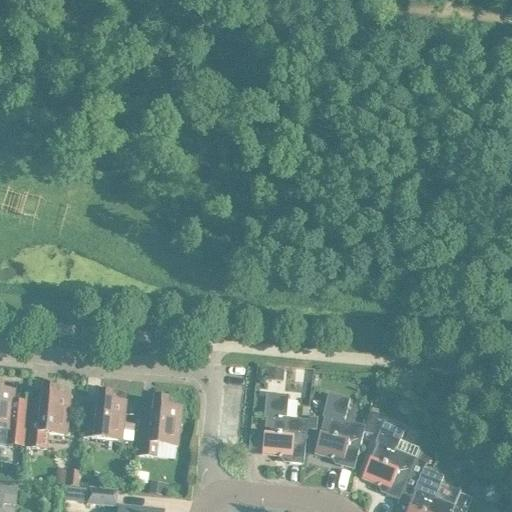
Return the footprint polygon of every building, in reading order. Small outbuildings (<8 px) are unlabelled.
[(283,370),(267,369),(266,381),(281,383),(283,370)] [(29,399),(29,402),(26,433),(24,448),(45,450),(47,435),(65,437),(69,396),(54,395),(55,386),(43,384),(41,400),(29,399)] [(26,433),(29,402),(12,400),(13,391),(0,389),(0,430),(7,431),(5,447),(24,449),(24,448),(26,433)] [(122,431),(125,402),(110,401),(111,391),(98,390),(97,405),(85,404),(82,438),(121,442),(121,441),(122,431)] [(265,418),(261,458),(278,460),(281,457),(284,461),(289,462),(288,464),(302,465),(307,421),(285,418),(288,396),(265,394),(263,418),(265,418)] [(323,418),(313,457),(330,461),(333,459),(336,463),(340,464),(339,467),(353,470),(364,427),(343,421),(349,400),(327,394),(321,418),(323,418)] [(140,410),(136,457),(154,458),(155,445),(176,447),(180,407),(166,406),(167,397),(154,395),(152,411),(140,410)] [(369,412),(363,433),(364,433),(372,435),(375,423),(377,415),(369,412)] [(315,432),(317,419),(307,418),(306,431),(315,432)] [(375,445),(360,482),(377,489),(380,487),(382,492),(386,493),(385,495),(398,501),(403,488),(415,460),(415,459),(395,451),(404,430),(383,422),(374,444),(375,445)] [(122,431),(121,441),(132,442),(133,432),(122,431)] [(419,452),(415,460),(427,465),(430,456),(419,452)] [(403,488),(412,491),(414,492),(405,511),(451,511),(454,506),(434,498),(442,478),(423,470),(425,465),(415,460),(403,488)] [(4,469),(4,476),(8,481),(15,481),(20,477),(20,470),(16,465),(9,465),(4,469)] [(66,487),(77,488),(78,473),(68,472),(66,487)] [(0,511),(1,503),(14,504),(15,490),(0,488),(0,511)] [(114,507),(116,492),(89,489),(87,504),(114,507)] [(53,511),(64,511),(64,503),(53,504),(53,511)]
